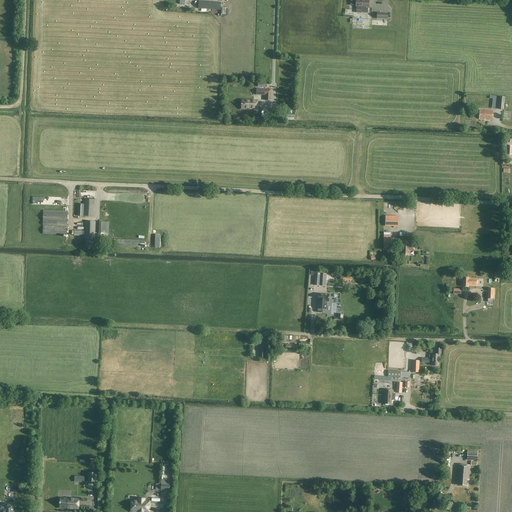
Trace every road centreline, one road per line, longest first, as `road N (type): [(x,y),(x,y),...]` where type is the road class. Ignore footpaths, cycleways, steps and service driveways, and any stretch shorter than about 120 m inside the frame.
road 1 (track): [(0,179),(511,203)]
road 2 (track): [(511,341),(310,334)]
road 3 (unclassified): [(24,0),(20,99),(0,107)]
